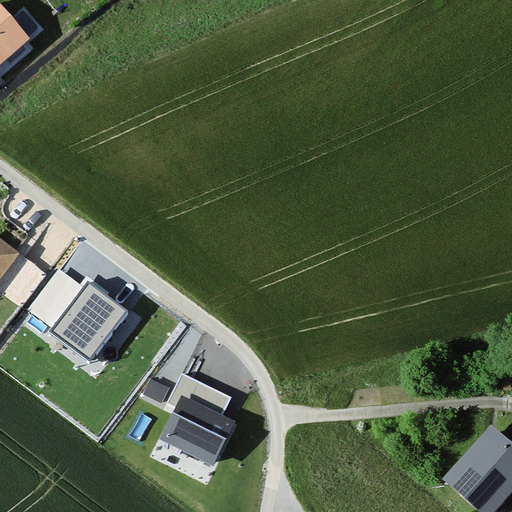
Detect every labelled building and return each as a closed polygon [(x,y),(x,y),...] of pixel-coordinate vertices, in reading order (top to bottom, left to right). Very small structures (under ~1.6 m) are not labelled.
[(0,4),(0,67),(31,40),(0,4)] [(0,237),(0,275),(18,252),(0,237)] [(53,329),(84,288),(58,269),(28,309),(53,329)] [(51,332),(88,361),(126,311),(89,283),(84,288),(53,329),(51,332)] [(177,405),(161,439),(212,463),(232,423),(221,418),(231,398),(182,375),(169,401),(177,405)] [(162,402),(169,387),(152,379),(145,394),(162,402)] [(511,440),(493,423),(444,479),(482,511),(497,511),(511,495),(511,440)]
